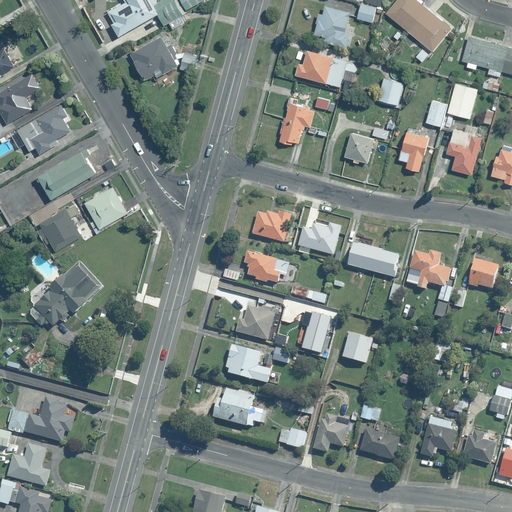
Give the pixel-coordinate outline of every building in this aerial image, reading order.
[(163,0),(158,3),(156,0),(125,0),(126,2),(109,12),(116,23),(114,24),(121,36),(159,14),(165,25),(170,22),(174,29),(185,23),(181,15),(184,14),(175,0),(163,0)] [(206,2),(204,0),(180,0),(187,13),(206,2)] [(398,0),(388,13),(391,15),(434,51),(453,27),(419,0),(398,0)] [(358,18),(360,18),(374,22),(378,8),(362,3),(358,18)] [(327,37),(326,41),(326,42),(336,44),(348,48),(352,35),(345,33),(347,28),(351,11),(327,5),(325,14),(320,13),(317,22),(319,23),(316,34),(326,37),(327,37)] [(163,36),(161,37),(132,54),(146,79),(156,74),(158,77),(178,66),(178,65),(182,63),(177,54),(178,54),(172,44),(168,46),(163,36)] [(511,47),(470,36),(464,61),(469,62),(467,66),(478,69),(479,65),(491,68),(489,73),(501,77),(502,71),(511,74),(511,47)] [(0,78),(2,77),(1,75),(17,66),(7,48),(2,50),(0,47),(0,78)] [(423,61),(429,54),(423,49),(417,56),(423,61)] [(296,75),(298,75),(342,87),(347,66),(333,63),(335,57),(309,50),(305,64),(299,63),(296,75)] [(186,55),(185,58),(181,69),(193,73),(198,59),(186,55)] [(34,73),(32,74),(0,92),(0,97),(4,104),(0,106),(0,108),(8,122),(32,108),(26,96),(42,87),(34,73)] [(379,102),(381,103),(398,107),(405,82),(385,77),(380,99),(379,102)] [(479,89),(457,83),(449,113),(471,119),(479,89)] [(336,102),(319,97),(316,106),(333,111),(336,102)] [(295,99),(290,98),(280,142),(294,145),(294,142),(300,143),(304,126),(312,127),(316,109),(310,108),(311,105),(295,102),(295,99)] [(448,105),(434,101),(427,123),(442,127),(448,105)] [(63,104),(18,130),(31,151),(37,148),(41,154),(53,148),(50,143),(71,131),(64,118),(69,115),(63,104)] [(495,110),(488,109),(486,123),(492,124),(495,110)] [(469,124),(467,132),(455,129),(448,154),(456,156),(453,169),(473,175),(483,136),(477,134),(478,127),(469,124)] [(376,127),(373,135),(387,139),(390,131),(376,127)] [(421,134),(421,131),(409,128),(400,160),(409,162),(407,168),(420,172),(430,137),(421,134)] [(375,139),(352,133),(346,157),(354,159),(354,162),(361,163),(361,161),(369,163),(375,139)] [(501,156),(497,155),(492,176),(507,179),(506,183),(511,184),(511,146),(504,145),(501,156)] [(92,156),(88,149),(38,178),(51,201),(97,175),(87,157),(92,156)] [(113,188),(85,203),(101,230),(128,214),(113,188)] [(74,205),(66,209),(40,224),(56,252),(82,237),(71,218),(79,214),(74,205)] [(259,211),(253,235),(286,243),(293,214),(281,211),(280,215),(270,212),(269,214),(259,211)] [(326,219),(318,217),(312,240),(320,242),(326,219)] [(354,241),(348,266),(395,278),(401,253),(354,241)] [(430,255),(416,252),(412,268),(422,271),(418,288),(428,291),(430,283),(447,288),(446,290),(443,289),(437,311),(446,313),(452,292),(454,292),(458,280),(451,278),(454,268),(441,264),(444,254),(432,250),(430,255)] [(291,263),(249,251),(245,263),(249,265),(249,267),(251,268),(249,276),(257,278),(256,279),(269,283),(269,281),(285,286),(291,263)] [(501,266),(477,260),(470,284),(494,291),(501,266)] [(77,265),(52,288),(54,290),(29,312),(42,326),(46,323),(48,326),(52,323),(55,327),(72,311),(76,315),(91,302),(88,299),(99,289),(77,265)] [(227,269),(224,277),(239,282),(242,274),(227,269)] [(404,282),(395,280),(391,296),(400,298),(404,282)] [(329,295),(309,290),(306,299),(326,305),(329,295)] [(468,292),(460,290),(456,306),(464,308),(468,292)] [(273,295),(271,303),(290,308),(293,300),(273,295)] [(240,319),(236,332),(289,347),(292,336),(279,332),(283,317),(249,306),(245,321),(240,319)] [(511,331),(511,317),(506,316),(502,328),(510,330),(509,333),(511,334),(511,331)] [(376,339),(348,331),(347,335),(349,336),(343,357),(369,364),(373,349),(378,350),(379,345),(375,343),(376,339)] [(32,344),(36,348),(23,360),(30,368),(45,355),(39,349),(45,343),(40,337),(32,344)] [(454,342),(439,338),(433,359),(448,364),(454,342)] [(231,368),(229,373),(270,384),(274,370),(261,366),(264,354),(234,345),(228,367),(231,368)] [(278,348),(275,360),(288,364),(292,351),(278,348)] [(265,365),(272,367),(275,357),(268,355),(265,365)] [(511,402),(511,388),(498,385),(490,411),(498,414),(496,418),(507,421),(511,402)] [(369,389),(355,386),(353,395),(367,398),(369,389)] [(380,388),(373,386),(371,395),(378,397),(380,388)] [(219,398),(215,417),(254,428),(256,422),(266,424),(269,412),(253,407),(256,396),(229,388),(226,400),(219,398)] [(366,403),(361,417),(379,423),(383,410),(375,407),(378,399),(371,397),(369,403),(366,403)] [(42,418),(30,414),(15,410),(10,430),(25,435),(26,432),(64,442),(67,431),(73,433),(77,418),(66,415),(69,404),(48,398),(42,418)] [(472,399),(463,398),(462,404),(463,404),(462,410),(469,411),(472,399)] [(459,418),(463,418),(463,411),(447,411),(445,420),(431,417),(422,454),(435,458),(437,449),(453,453),(461,423),(458,422),(459,418)] [(327,420),(322,419),(313,449),(328,453),(330,444),(345,448),(351,427),(338,423),(340,417),(329,414),(327,420)] [(280,441),(281,442),(303,449),(308,432),(293,427),(292,431),(284,428),(280,441)] [(12,433),(0,429),(0,445),(8,448),(12,433)] [(367,429),(361,451),(394,461),(401,439),(367,429)] [(474,436),(470,435),(464,457),(487,463),(488,461),(493,462),(498,444),(484,440),(486,433),(475,431),(474,436)] [(17,479),(34,484),(48,487),(53,470),(43,468),(48,448),(30,444),(27,457),(15,454),(9,477),(17,479)] [(34,484),(17,479),(16,483),(5,480),(0,497),(0,501),(11,504),(12,502),(19,505),(17,511),(43,511),(44,511),(45,511),(49,511),(53,500),(40,497),(41,492),(33,490),(34,484)] [(223,511),(228,498),(200,490),(194,511),(223,511)] [(252,496),(239,494),(237,505),(250,507),(252,496)]
